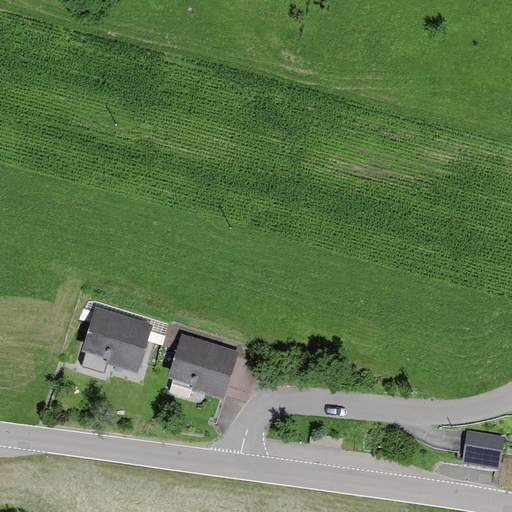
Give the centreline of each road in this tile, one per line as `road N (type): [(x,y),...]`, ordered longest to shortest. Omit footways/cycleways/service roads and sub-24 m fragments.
road 1 (tertiary): [(0,432),(511,509)]
road 2 (track): [(235,464),(258,407),(286,400),(442,413),(511,393)]
